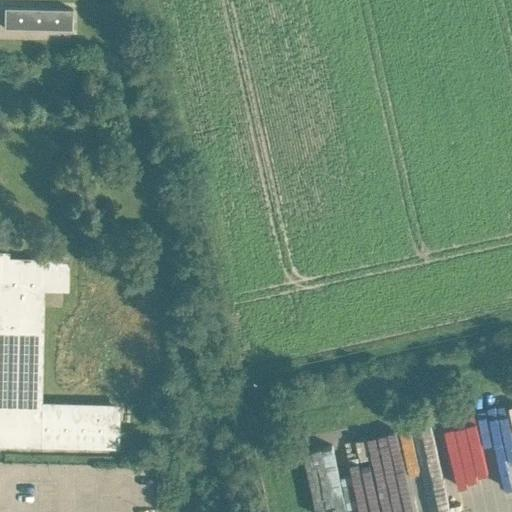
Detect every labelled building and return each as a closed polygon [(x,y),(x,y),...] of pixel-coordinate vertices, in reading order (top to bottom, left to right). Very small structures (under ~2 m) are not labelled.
[(71,29),(72,8),(4,7),(4,27),(71,29)] [(0,243),(0,252),(9,252),(9,243),(0,243)] [(38,404),(41,285),(64,286),(65,261),(5,260),(5,254),(0,253),(0,440),(115,443),(116,406),(38,404)] [(504,438),(504,441),(511,439),(511,412),(511,407),(467,416),(473,444),(504,438)] [(419,511),(409,432),(305,446),(313,511),(388,511),(387,497),(407,494),(409,511),(419,511)]
